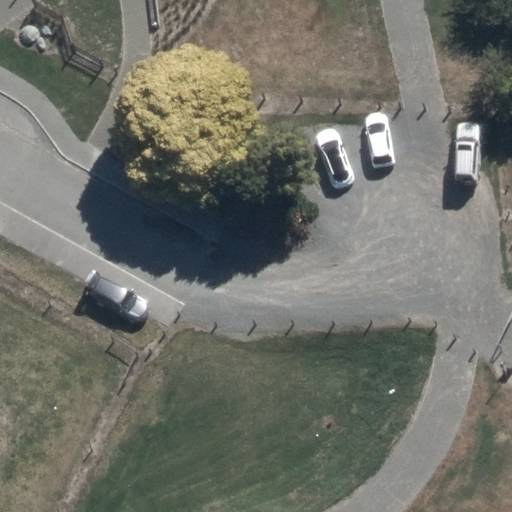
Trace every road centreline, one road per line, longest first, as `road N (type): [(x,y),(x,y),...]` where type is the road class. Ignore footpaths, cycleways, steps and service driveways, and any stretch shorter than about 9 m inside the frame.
road 1 (track): [(202,279),(298,296),(418,286),(472,304),(511,330)]
road 2 (track): [(0,167),(202,279)]
